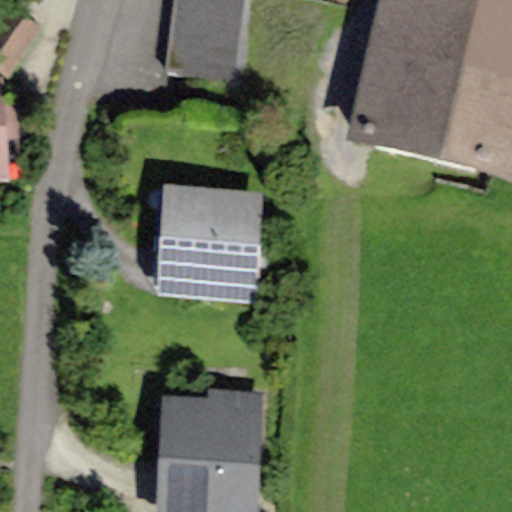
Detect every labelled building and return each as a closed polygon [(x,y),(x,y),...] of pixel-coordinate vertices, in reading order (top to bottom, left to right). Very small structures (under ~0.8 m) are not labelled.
[(244,0),(173,0),(164,76),(233,85),(244,0)] [(511,0),(385,0),(350,154),(511,191),(511,0)] [(15,12),(0,33),(0,63),(14,73),(44,33),(15,12)] [(0,190),(11,190),(5,71),(0,71),(0,190)] [(263,200),(163,195),(158,305),(257,310),(263,200)] [(211,408),(161,407),(157,511),(262,511),(266,398),(211,396),(211,408)]
